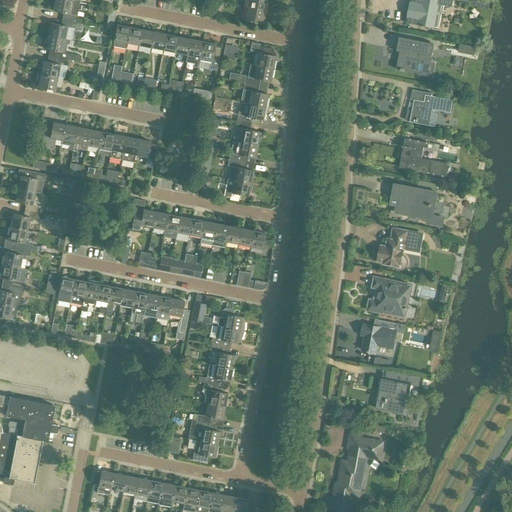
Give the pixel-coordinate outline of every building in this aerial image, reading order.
[(65,0),(55,0),(53,11),(63,13),(62,19),(76,22),(77,16),(79,3),(65,0)] [(248,0),(247,8),(264,11),(266,0),(248,0)] [(412,4),(410,17),(420,19),(419,23),(422,23),(421,25),(439,28),(442,11),(443,11),(444,6),(452,7),(453,0),(413,0),(413,2),(416,3),(416,5),(412,4)] [(485,0),(472,0),(472,3),(477,4),(476,6),(488,9),(490,1),(485,0)] [(213,1),(210,15),(217,17),(219,2),(213,1)] [(247,8),(245,21),(262,24),(264,11),(247,8)] [(51,23),(48,36),(65,39),(68,26),(75,28),(76,22),(62,19),(61,25),(51,23)] [(125,49),(126,43),(129,27),(117,25),(112,46),(125,49)] [(141,30),(129,27),(126,43),(138,45),(141,30)] [(151,48),(154,32),(141,30),(138,45),(151,48)] [(166,35),(154,32),(151,48),(163,50),(166,35)] [(178,37),(166,35),(163,50),(175,52),(178,37)] [(48,36),(45,49),(49,50),(48,56),(72,61),(80,62),(81,56),(71,54),(65,53),(68,40),(65,39),(48,36)] [(190,39),(178,37),(175,52),(187,55),(190,39)] [(400,51),(397,69),(419,73),(419,74),(432,77),(435,63),(429,61),(430,55),(431,55),(433,45),(402,38),(399,51),(400,51)] [(198,67),(202,42),(190,39),(187,55),(186,63),(193,64),(193,67),(198,68),(198,67)] [(215,44),(202,42),(198,67),(216,71),(221,47),(215,46),(215,44)] [(235,62),(238,47),(225,45),(222,59),(235,62)] [(258,53),(256,66),(273,69),(275,56),(272,56),(274,49),(260,46),(258,53)] [(40,65),(38,74),(56,77),(59,64),(70,66),(71,63),(72,63),(72,61),(48,56),(47,62),(43,61),(42,66),(40,65)] [(245,77),(243,83),(258,86),(260,80),(270,82),(273,69),(256,66),(250,65),(248,78),(245,77)] [(38,74),(36,87),(38,87),(55,91),(54,93),(60,94),(61,90),(60,88),(54,87),(56,77),(38,74)] [(144,80),(143,85),(155,88),(157,80),(144,78),(144,80)] [(79,87),(85,88),(93,90),(94,85),(86,83),(80,82),(79,87)] [(243,83),(242,89),(251,91),(248,104),(265,107),(268,94),(257,92),(258,86),(243,83)] [(93,90),(91,99),(98,100),(101,86),(94,85),(93,90)] [(192,95),(194,87),(186,85),(185,94),(192,95)] [(193,88),(192,95),(211,99),(212,92),(193,88)] [(433,96),(433,94),(414,90),(412,99),(414,100),(409,122),(429,126),(433,109),(450,113),(453,100),(433,96)] [(237,115),(236,121),(252,124),(253,118),(263,120),(265,107),(248,104),(240,102),(237,115)] [(235,127),(232,140),(241,142),(258,145),(260,132),(250,130),(252,124),(236,121),(235,127)] [(62,141),(65,125),(53,123),(52,124),(46,123),(42,145),(54,147),(56,139),(62,141)] [(73,151),(77,127),(65,125),(62,141),(61,144),(69,146),(69,150),(73,151)] [(90,130),(77,127),(73,151),(76,151),(77,148),(86,150),(87,145),(90,130)] [(208,136),(215,137),(217,129),(210,128),(208,136)] [(99,148),(102,132),(90,130),(87,145),(99,148)] [(114,135),(102,132),(99,148),(97,154),(110,157),(114,135)] [(122,160),(126,137),(114,135),(110,157),(110,158),(122,160)] [(135,155),(138,139),(126,137),(122,160),(134,162),(135,155)] [(428,148),(429,143),(403,138),(401,147),(403,147),(399,168),(447,177),(449,164),(421,158),(424,147),(428,148)] [(146,165),(152,166),(157,145),(150,144),(151,142),(138,139),(135,155),(148,157),(146,165)] [(230,153),(228,159),(244,162),(245,156),(255,158),(258,145),(241,142),(232,140),(230,153)] [(449,156),(457,157),(457,148),(450,148),(449,156)] [(228,159),(227,165),(230,166),(227,179),(233,180),(252,184),(252,183),(253,175),(252,175),(253,170),(243,168),(244,162),(228,159)] [(40,172),(41,161),(35,160),(33,171),(40,172)] [(209,165),(202,163),(200,170),(208,172),(209,165)] [(86,173),(85,178),(92,179),(93,174),(95,169),(88,168),(87,173),(86,173)] [(46,175),(23,170),(22,176),(20,176),(18,189),(34,192),(41,193),(44,180),(45,181),(46,175)] [(200,174),(197,188),(203,189),(205,181),(206,175),(200,174)] [(227,179),(224,197),(230,198),(231,193),(248,197),(248,192),(249,192),(252,184),(233,180),(227,179)] [(401,197),(400,202),(398,202),(396,213),(427,219),(426,223),(439,226),(441,217),(428,214),(431,200),(436,201),(437,192),(394,184),(392,195),(401,197)] [(34,192),(18,189),(15,202),(26,204),(24,210),(39,213),(40,207),(31,205),(34,192)] [(139,230),(140,225),(152,227),(155,212),(143,209),(142,215),(134,214),(131,229),(139,230)] [(39,213),(24,210),(23,216),(13,214),(10,227),(26,230),(29,217),(38,219),(38,218),(39,213)] [(165,230),(168,214),(155,212),(152,227),(165,230)] [(176,216),(168,214),(165,230),(163,235),(176,238),(177,232),(180,217),(176,216)] [(189,235),(192,219),(180,217),(177,232),(189,235)] [(201,237),(204,221),(192,219),(189,235),(201,237)] [(213,239),(216,224),(204,221),(201,237),(200,243),(212,245),(213,239)] [(226,242),(229,226),(216,224),(213,239),(226,242)] [(238,244),(241,229),(229,226),(226,242),(238,244)] [(26,230),(10,227),(8,240),(15,242),(14,247),(31,251),(32,245),(28,244),(29,242),(28,241),(25,240),(26,230)] [(250,247),(253,231),(241,229),(238,244),(250,247)] [(387,248),(381,246),(378,260),(384,261),(384,263),(393,265),(393,266),(394,267),(394,268),(395,268),(396,269),(397,269),(397,270),(398,270),(400,270),(402,270),(403,270),(404,269),(405,269),(406,268),(407,267),(407,266),(408,265),(408,264),(408,263),(408,261),(408,260),(407,259),(407,258),(406,258),(406,257),(405,256),(404,256),(403,255),(402,255),(404,243),(410,244),(412,233),(418,234),(393,229),(391,240),(388,240),(387,248)] [(269,241),(264,240),(266,233),(253,231),(250,247),(267,250),(269,241)] [(4,256),(3,265),(19,268),(21,258),(24,259),(25,258),(26,256),(29,256),(31,251),(14,247),(13,253),(5,252),(4,256)] [(141,252),(138,266),(144,268),(147,253),(141,252)] [(153,254),(147,253),(144,268),(156,270),(159,258),(153,257),(153,254)] [(158,270),(169,272),(171,258),(161,256),(158,270)] [(169,272),(181,275),(183,262),(178,259),(171,258),(169,272)] [(181,275),(187,276),(193,277),(196,263),(190,261),(183,262),(181,275)] [(202,264),(196,263),(193,277),(199,278),(202,264)] [(19,268),(3,265),(0,278),(3,278),(2,284),(23,289),(24,283),(16,281),(19,268)] [(214,266),(211,281),(217,282),(220,267),(214,266)] [(227,269),(220,267),(217,282),(224,283),(227,269)] [(239,271),(236,285),(242,287),(245,272),(239,271)] [(251,273),(245,272),(242,287),(248,288),(251,273)] [(62,277),(57,301),(70,303),(74,279),(62,277)] [(370,300),(367,310),(382,313),(383,306),(394,309),(393,311),(405,314),(406,309),(407,309),(407,307),(406,307),(409,296),(405,295),(407,284),(374,277),(372,287),(373,287),(373,286),(377,287),(375,294),(377,295),(376,302),(370,301),(370,300)] [(82,305),(86,282),(74,279),(70,303),(82,305)] [(86,282),(82,305),(81,310),(93,312),(94,308),(95,302),(99,284),(86,282)] [(441,291),(444,292),(448,293),(449,293),(451,285),(443,283),(441,291)] [(23,289),(2,284),(1,290),(0,290),(0,303),(11,306),(11,307),(19,308),(23,289)] [(108,302),(111,287),(99,284),(95,302),(100,303),(101,301),(108,302)] [(120,304),(123,289),(111,287),(108,302),(107,308),(106,314),(105,314),(111,315),(114,303),(120,304)] [(132,307),(135,291),(123,289),(120,304),(132,307)] [(145,309),(147,294),(135,291),(132,307),(145,309)] [(157,311),(160,296),(147,294),(145,309),(143,316),(156,318),(157,311)] [(169,314),(172,299),(160,296),(157,311),(169,314)] [(180,324),(186,326),(189,311),(182,310),(184,301),(172,299),(169,314),(181,316),(180,324)] [(17,321),(9,319),(11,307),(11,306),(0,303),(0,323),(16,327),(17,321)] [(195,303),(194,304),(191,321),(192,321),(196,322),(202,323),(206,305),(195,303)] [(244,322),(241,322),(242,317),(233,315),(234,312),(232,309),(225,308),(222,310),(221,318),(219,317),(217,326),(223,327),(244,331),(244,322)] [(65,331),(64,331),(63,336),(76,339),(77,332),(72,330),(73,326),(67,325),(65,331)] [(362,335),(365,336),(362,350),(367,351),(367,352),(369,352),(376,353),(377,347),(375,347),(376,345),(393,348),(396,330),(367,325),(364,325),(362,335)] [(217,326),(215,339),(211,338),(210,344),(226,347),(227,341),(237,343),(238,339),(241,339),(244,332),(244,331),(223,327),(217,326)] [(442,333),(433,331),(431,343),(440,345),(442,333)] [(82,333),(77,332),(76,339),(87,341),(88,336),(82,334),(82,333)] [(114,337),(107,336),(105,344),(112,346),(113,341),(114,337)] [(120,342),(113,341),(112,346),(122,348),(122,347),(124,348),(126,341),(124,340),(121,340),(120,342)] [(230,348),(226,347),(210,344),(209,350),(218,352),(215,365),(232,368),(235,355),(229,354),(230,348)] [(202,382),(218,385),(219,379),(230,381),(232,368),(215,365),(210,364),(207,377),(204,376),(203,378),(202,382)] [(409,400),(412,385),(384,380),(382,389),(379,388),(375,408),(403,414),(406,400),(409,400)] [(208,403),(225,407),(227,393),(217,391),(218,385),(202,382),(201,388),(203,389),(202,390),(206,396),(205,403),(208,403)] [(34,481),(33,481),(41,442),(42,443),(42,441),(47,442),(49,431),(55,432),(56,426),(51,424),(54,406),(0,394),(0,476),(4,477),(3,483),(12,484),(14,479),(34,483),(34,481)] [(222,420),(225,407),(208,403),(205,416),(197,415),(196,421),(210,424),(212,418),(222,420)] [(210,424),(196,421),(195,427),(197,427),(194,440),(196,440),(200,441),(217,445),(220,432),(217,431),(218,425),(210,424)] [(385,434),(386,427),(371,425),(370,431),(385,434)] [(165,451),(178,454),(181,439),(168,437),(165,451)] [(382,458),(385,442),(361,438),(359,450),(350,449),(347,462),(342,461),(338,484),(335,483),(331,508),(336,509),(335,511),(351,511),(354,499),(359,500),(367,461),(365,460),(366,455),(382,458)] [(206,462),(208,456),(215,458),(217,445),(200,441),(196,440),(192,459),(206,462)] [(110,488),(113,473),(101,471),(100,474),(98,486),(97,493),(109,495),(110,488)] [(123,490),(126,476),(113,473),(110,488),(123,490)] [(135,493),(138,478),(126,476),(123,490),(135,493)] [(146,502),(150,481),(138,478),(135,493),(133,499),(146,502)] [(158,504),(159,498),(162,483),(150,481),(146,502),(158,504)] [(162,483),(159,498),(171,500),(174,485),(162,483)] [(184,503),(187,488),(174,485),(171,500),(184,503)] [(194,511),(196,505),(199,490),(187,488),(184,503),(182,510),(192,511),(194,511)] [(208,507),(211,493),(199,490),(196,505),(208,507)] [(219,511),(223,495),(211,493),(208,507),(207,511),(219,511)] [(232,511),(235,498),(223,495),(219,511),(232,511)] [(255,511),(256,508),(247,506),(248,500),(235,498),(232,511),(255,511)]
